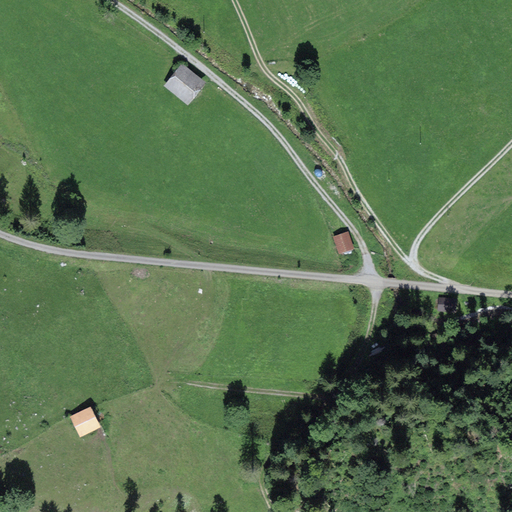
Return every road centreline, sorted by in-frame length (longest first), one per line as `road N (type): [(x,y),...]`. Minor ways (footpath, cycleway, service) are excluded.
road 1 (residential): [(0,233),(80,255),(511,295)]
road 2 (track): [(110,0),(279,137),(359,238),(369,281)]
road 3 (track): [(234,0),(266,72),(304,109),(399,252),(418,271),(465,290)]
road 4 (track): [(511,144),(423,232),(413,252),(418,271)]
